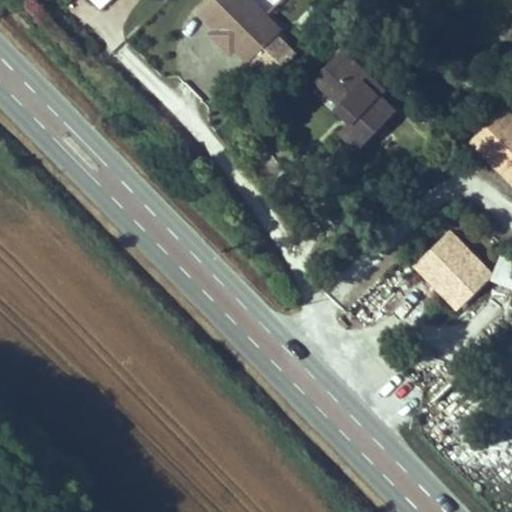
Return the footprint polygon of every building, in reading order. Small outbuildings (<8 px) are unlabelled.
[(90,0),(102,10),(110,0),(90,0)] [(282,30),(251,0),(207,0),(197,11),(215,29),(219,25),(238,45),(235,48),(236,49),(248,62),(253,58),(272,78),(296,54),(277,35),(282,30)] [(238,45),(219,25),(215,29),(210,33),(231,54),(236,49),(235,48),(238,45)] [(385,88),(344,49),(338,55),(379,94),(385,88)] [(359,147),(395,109),(379,94),(338,55),(316,79),(341,103),(337,106),(352,120),(342,131),(359,147)] [(511,106),(508,102),(470,137),(511,182),(511,106)] [(511,256),(499,256),(497,284),(511,285),(511,256)]
